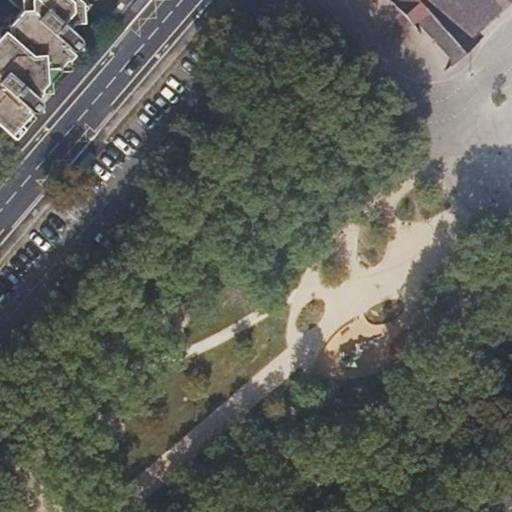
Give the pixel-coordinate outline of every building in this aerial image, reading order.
[(0,126),(13,139),(31,119),(33,117),(26,110),(41,92),(29,77),(46,65),(55,76),(73,55),(66,48),(77,35),(70,28),(84,11),(83,2),(81,0),(24,0),(27,3),(21,10),(0,34),(0,126)] [(9,0),(21,10),(27,3),(24,0),(9,0)] [(114,23),(121,16),(128,8),(119,0),(105,15),(114,23)] [(511,0),(398,0),(427,31),(431,27),(455,54),(444,64),(449,69),(488,34),(484,29),(511,4),(511,0)] [(46,65),(29,77),(41,92),(55,76),(46,65)]
